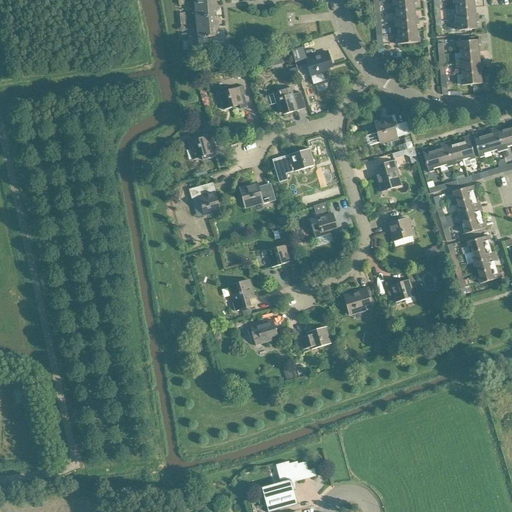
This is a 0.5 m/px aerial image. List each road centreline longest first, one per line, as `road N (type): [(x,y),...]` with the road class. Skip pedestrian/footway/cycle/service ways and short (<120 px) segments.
road 1 (unclassified): [(0,481),(64,472),(74,457),(0,120)]
road 2 (residential): [(295,297),(351,269),(362,253),(365,238),(332,120)]
road 3 (unclassified): [(374,71),(435,106),(511,98)]
